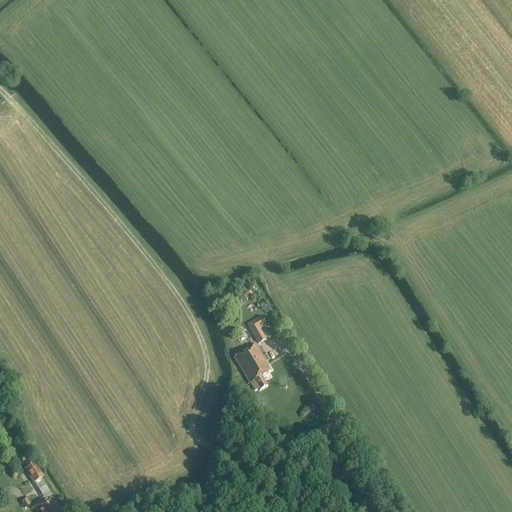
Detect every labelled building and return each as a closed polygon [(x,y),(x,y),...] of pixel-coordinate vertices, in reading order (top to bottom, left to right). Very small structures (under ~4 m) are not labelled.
[(251,332),(258,344),(266,340),(259,328),(258,328),(255,323),(249,326),(252,332),(251,332)] [(241,340),(247,338),(244,329),(238,331),(241,340)] [(262,378),(271,373),(255,345),(240,354),(241,356),(236,360),(250,385),(252,384),(256,391),(259,389),(260,391),(267,387),(262,378)] [(25,471),(34,484),(43,478),(35,465),(31,467),(29,464),(25,466),(27,470),(25,471)] [(43,493),(50,491),(48,486),(47,486),(46,481),(40,483),(43,493)] [(30,505),(26,498),(20,501),(24,509),(30,505)] [(60,511),(52,499),(36,509),(38,511),(60,511)]
